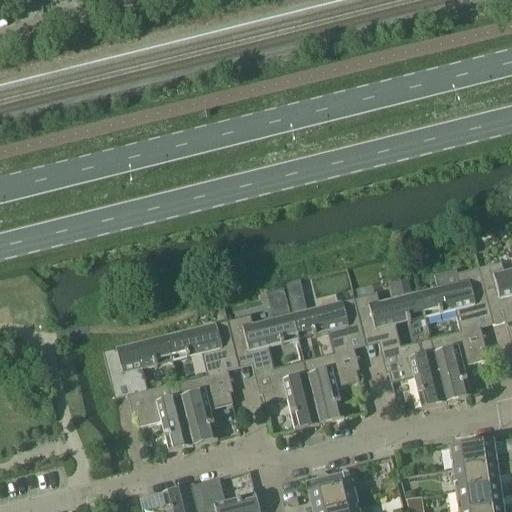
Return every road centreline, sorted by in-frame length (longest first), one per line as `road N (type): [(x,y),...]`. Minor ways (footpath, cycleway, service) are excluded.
road 1 (primary): [(511,63),(0,191)]
road 2 (primary): [(0,245),(511,117)]
road 3 (tertiary): [(0,40),(138,0)]
road 4 (residential): [(12,511),(141,479)]
road 5 (residential): [(260,464),(385,436)]
road 6 (residential): [(385,436),(511,414)]
road 7 (residential): [(141,479),(229,456),(260,464)]
